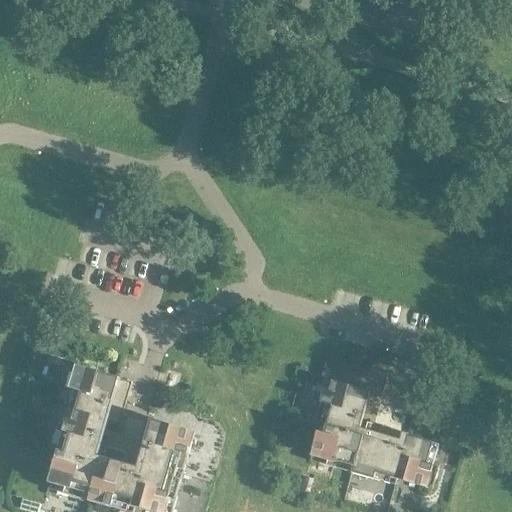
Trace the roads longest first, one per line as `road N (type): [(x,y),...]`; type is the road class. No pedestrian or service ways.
road 1 (residential): [(0,138),(137,172),(164,170),(182,158)]
road 2 (residential): [(137,410),(152,354),(250,292)]
road 3 (tertiary): [(473,0),(422,26),(309,0)]
road 4 (unclassified): [(410,341),(250,292)]
road 5 (unclassified): [(182,158),(225,0)]
road 6 (unclassified): [(250,292),(255,261),(182,158)]
